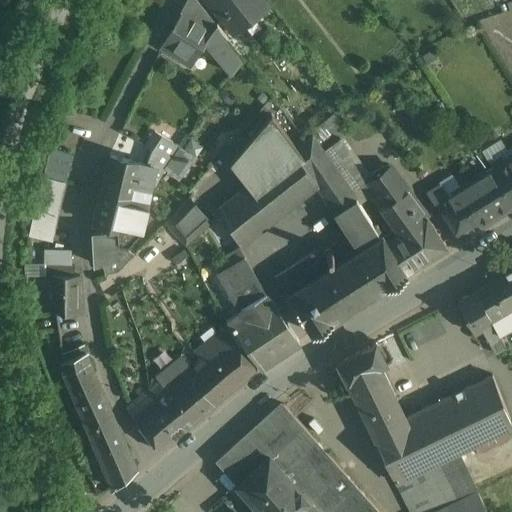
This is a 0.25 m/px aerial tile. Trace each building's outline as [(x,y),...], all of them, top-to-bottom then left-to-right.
[(215,26),(194,0),(186,0),(179,11),(181,12),(162,50),(188,67),(196,54),(198,55),(206,42),(231,74),(243,58),(217,25),(215,26)] [(263,0),(205,0),(233,35),(269,7),(263,0)] [(309,54),(302,45),(296,50),(303,58),(309,54)] [(320,122),(329,134),(343,123),(334,111),(320,122)] [(271,115),(230,163),(248,186),(297,147),(271,115)] [(180,146),(155,132),(146,146),(152,149),(147,165),(164,169),(165,168),(179,147),(180,146)] [(369,182),(340,140),(324,151),(356,197),(355,198),(359,203),(376,192),(369,182)] [(192,157),(179,147),(165,168),(177,176),(192,157)] [(72,155),(50,150),(43,178),(66,183),(72,155)] [(511,155),(504,160),(502,157),(490,164),(492,168),(489,169),(511,206),(511,155)] [(113,157),(110,156),(102,191),(147,201),(150,186),(155,187),(164,170),(163,170),(164,169),(147,165),(113,157)] [(426,215),(391,166),(369,182),(376,192),(386,205),(381,209),(399,233),(426,215)] [(511,206),(489,169),(446,196),(439,185),(427,193),(435,204),(438,202),(461,239),(511,207),(511,206)] [(66,183),(43,178),(35,217),(57,222),(66,183)] [(147,201),(102,191),(94,223),(102,225),(123,229),(122,234),(136,237),(142,231),(149,202),(147,201)] [(339,238),(363,228),(349,193),(333,199),(339,214),(331,217),(339,238)] [(190,197),(165,223),(185,245),(211,221),(190,197)] [(399,233),(386,241),(407,273),(446,248),(427,217),(426,215),(399,233)] [(267,294),(221,216),(198,237),(240,310),(243,309),(267,294)] [(123,229),(102,225),(100,232),(93,233),(95,265),(102,263),(115,259),(126,247),(136,237),(122,234),(123,229)] [(318,241),(267,273),(276,286),(326,254),(318,241)] [(126,247),(115,259),(102,263),(105,274),(119,270),(134,254),(126,247)] [(159,290),(178,277),(172,270),(154,283),(159,290)] [(511,270),(477,290),(493,323),(499,334),(511,327),(511,270)] [(80,277),(51,276),(55,310),(79,314),(80,277)] [(492,323),(476,291),(458,301),(475,334),(483,329),(490,343),(485,346),(490,357),(505,348),(498,335),(492,323)] [(267,294),(243,309),(248,319),(243,322),(238,315),(228,321),(259,368),(299,342),(278,309),(270,297),(268,297),(267,294)] [(191,371),(169,390),(161,380),(161,381),(127,409),(158,451),(257,368),(228,326),(195,352),(203,362),(191,371)] [(384,360),(375,343),(338,363),(368,427),(404,412),(379,362),(384,360)] [(112,415),(107,403),(106,401),(101,390),(101,389),(100,388),(95,376),(94,374),(89,363),(89,362),(88,359),(86,352),(63,361),(65,373),(114,490),(137,470),(136,468),(131,457),(131,455),(130,455),(124,443),(125,443),(124,441),(119,430),(119,428),(118,428),(113,417),(112,415)] [(181,358),(158,377),(161,381),(161,380),(169,390),(191,371),(181,358)] [(404,412),(368,427),(375,440),(395,483),(422,470),(449,457),(462,451),(487,438),(489,442),(495,439),(493,435),(506,429),(508,433),(511,430),(511,424),(492,375),(404,412)] [(379,511),(283,404),(251,434),(249,432),(216,462),(237,485),(270,455),(319,511),(379,511)] [(462,451),(449,457),(460,479),(472,473),(462,451)] [(319,511),(270,455),(237,485),(260,511),(319,511)] [(422,470),(395,483),(410,511),(433,511),(442,508),(422,470)] [(442,508),(433,511),(487,511),(477,491),(442,508)]
